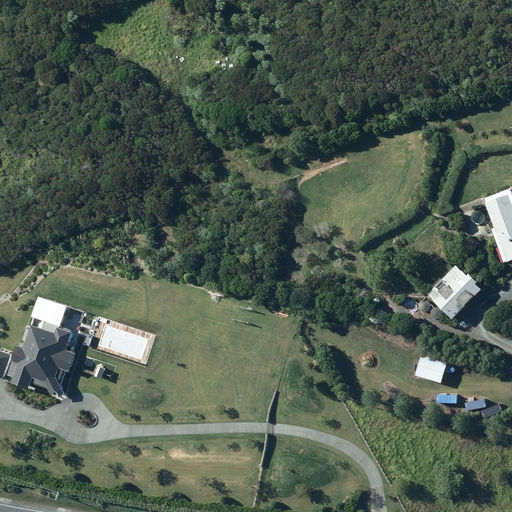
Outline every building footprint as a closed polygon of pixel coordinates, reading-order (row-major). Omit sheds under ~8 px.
[(486,202),(488,207),(487,207),(496,233),(492,234),(498,251),(495,252),(501,266),(505,264),(506,266),(511,264),(511,193),(511,192),(486,202)] [(478,226),(467,230),(472,244),(483,240),(478,226)] [(458,270),(430,298),(455,323),(483,295),(478,290),(480,288),(472,280),(470,282),(458,270)] [(10,376),(15,378),(13,383),(31,390),(34,383),(50,390),(53,395),(57,392),(58,392),(65,388),(61,382),(67,369),(71,371),(78,353),(73,351),(87,313),(41,295),(10,376)] [(255,309),(237,304),(232,320),(250,325),(255,309)] [(380,311),(370,322),(376,328),(386,317),(380,311)] [(13,356),(0,350),(0,377),(3,379),(13,356)] [(423,358),(417,379),(442,387),(449,366),(423,358)]
